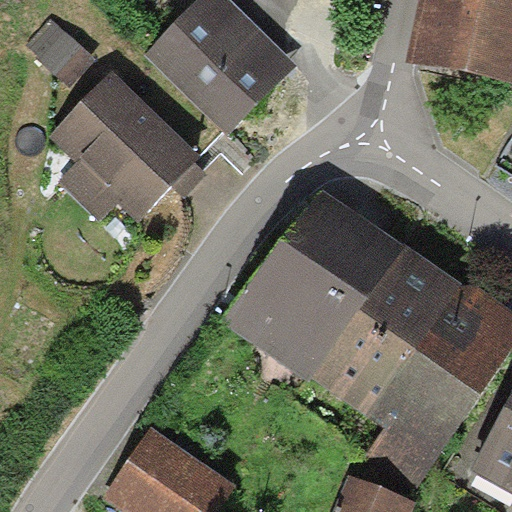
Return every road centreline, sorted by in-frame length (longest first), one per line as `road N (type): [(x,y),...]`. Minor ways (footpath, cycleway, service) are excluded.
road 1 (residential): [(375,136),(325,151),(263,198),(47,511)]
road 2 (residential): [(375,136),(511,242)]
road 3 (residential): [(406,0),(375,136)]
